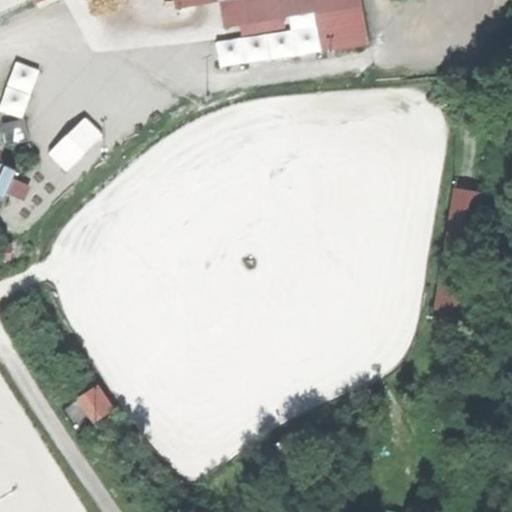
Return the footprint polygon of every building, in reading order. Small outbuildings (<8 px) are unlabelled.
[(181,0),(182,5),(224,3),(225,25),(283,14),(280,0),(315,0),(324,49),(366,42),(358,0),(181,0)] [(0,107),(27,117),(43,68),(16,59),(0,107)] [(86,114),(49,152),(68,170),(105,133),(86,114)] [(474,195),(449,191),(433,314),(458,318),(474,195)] [(93,386),(70,401),(89,431),(113,416),(93,386)]
